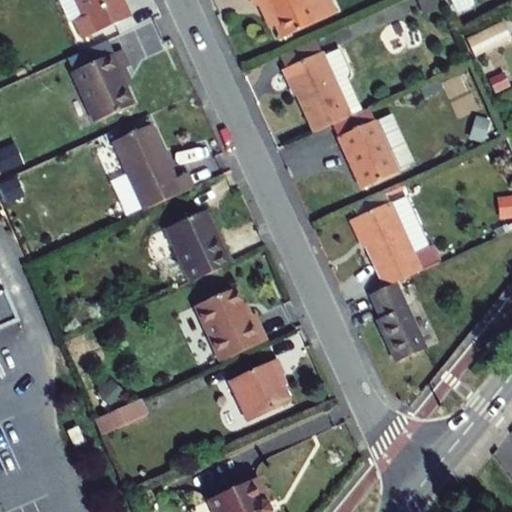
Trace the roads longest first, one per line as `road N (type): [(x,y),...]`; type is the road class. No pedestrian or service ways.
road 1 (residential): [(422,484),(386,442),(182,0)]
road 2 (secondary): [(422,484),(511,375)]
